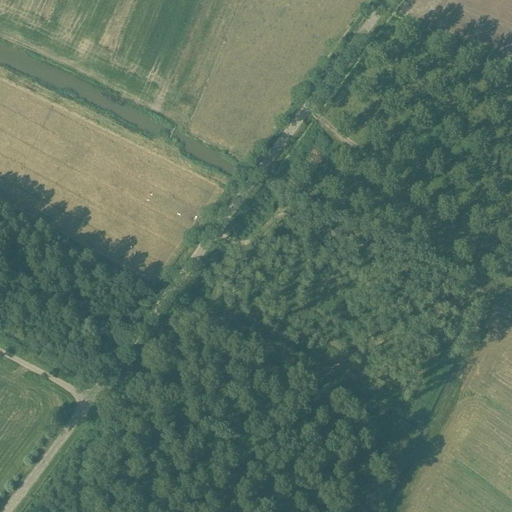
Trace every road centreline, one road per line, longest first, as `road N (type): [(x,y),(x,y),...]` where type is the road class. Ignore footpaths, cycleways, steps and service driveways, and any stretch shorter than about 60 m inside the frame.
road 1 (unclassified): [(88,399),(387,0)]
road 2 (unclassified): [(4,511),(88,399)]
